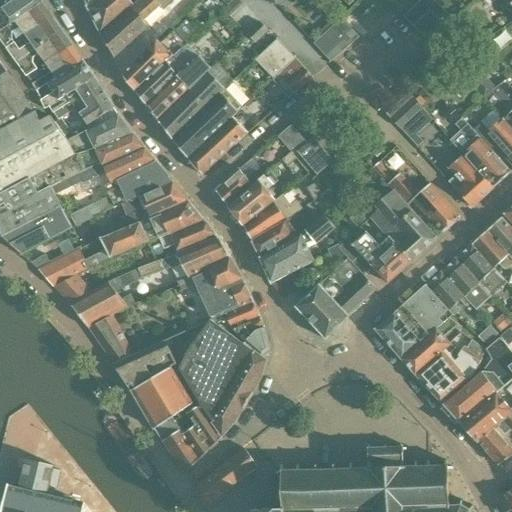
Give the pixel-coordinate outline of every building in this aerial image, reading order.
[(0,32),(41,2),(39,0),(6,0),(0,4),(0,32)] [(84,0),(87,7),(101,35),(137,2),(138,0),(84,0)] [(138,0),(137,2),(101,35),(113,58),(149,26),(145,21),(161,7),(163,10),(173,0),(138,0)] [(243,4),(239,0),(233,0),(227,5),(234,12),(243,4)] [(429,0),(425,0),(405,19),(430,43),(447,26),(451,21),(429,0)] [(0,39),(0,40),(3,44),(6,48),(13,43),(11,40),(11,33),(19,27),(25,36),(52,17),(41,2),(0,32),(0,39)] [(16,63),(62,31),(52,17),(25,36),(32,45),(31,45),(28,45),(19,51),(13,43),(6,48),(9,52),(16,63)] [(246,35),(254,44),(267,31),(259,23),(246,35)] [(447,26),(430,43),(441,53),(457,37),(448,28),(448,27),(447,26)] [(45,64),(73,47),(62,31),(16,63),(25,77),(35,70),(35,71),(36,69),(32,63),(33,57),(38,54),(45,64)] [(179,51),(185,45),(173,32),(161,44),(157,41),(122,75),(135,92),(164,62),(166,62),(179,51)] [(276,41),(260,56),(260,57),(271,68),(275,64),(279,67),(281,70),(282,71),(280,72),(281,72),(281,73),(296,59),(277,40),(276,41)] [(193,63),(199,58),(198,57),(198,58),(185,45),(179,51),(166,62),(164,62),(135,92),(145,106),(162,89),(174,78),(175,77),(182,71),(193,63)] [(47,83),(84,61),(73,47),(45,64),(50,72),(31,85),(35,91),(47,83)] [(434,86),(454,68),(442,55),(422,74),(434,86)] [(186,94),(207,73),(206,73),(209,70),(199,58),(193,63),(182,71),(175,77),(174,78),(162,89),(145,106),(151,114),(152,115),(158,122),(186,94)] [(296,59),(281,73),(289,82),(286,85),(293,94),(313,78),(296,59)] [(495,87),(469,60),(457,70),(484,98),(496,88),(495,87)] [(47,83),(53,93),(41,101),(44,109),(49,107),(54,113),(65,105),(68,108),(72,105),(66,95),(94,79),(84,61),(47,83)] [(35,70),(25,77),(29,82),(38,76),(35,71),(35,70)] [(87,170),(83,162),(80,153),(85,152),(81,144),(78,135),(74,137),(67,141),(60,131),(54,123),(50,116),(39,121),(33,110),(6,72),(0,76),(0,236),(1,238),(61,208),(55,197),(52,189),(67,182),(87,170)] [(204,109),(224,90),(207,73),(186,94),(158,122),(172,141),(204,109)] [(94,79),(66,95),(72,105),(72,111),(74,109),(78,115),(79,114),(84,120),(90,128),(118,116),(94,79)] [(499,86),(511,100),(511,88),(505,81),(499,86)] [(511,100),(499,86),(492,93),(509,112),(510,110),(511,112),(511,113),(504,121),(511,130),(511,100)] [(206,142),(221,128),(232,118),(239,112),(241,110),(225,92),(224,90),(204,109),(172,141),(188,160),(206,142)] [(390,119),(400,130),(422,110),(413,99),(390,119)] [(65,105),(54,113),(59,120),(62,118),(72,111),(72,105),(68,108),(65,105)] [(114,142),(132,135),(132,134),(118,116),(90,128),(78,135),(81,144),(85,152),(95,149),(114,142)] [(59,120),(54,123),(60,131),(67,141),(74,137),(68,128),(62,118),(59,120)] [(246,134),(232,118),(221,128),(206,142),(188,160),(201,175),(236,144),(246,134)] [(457,125),(462,131),(451,142),(463,156),(464,155),(493,189),(511,173),(490,149),(474,132),(472,130),(463,119),(457,125)] [(481,126),(474,132),(490,149),(493,147),(511,168),(511,169),(511,130),(504,121),(503,120),(488,133),(481,126)] [(292,126),(278,138),(290,152),(305,141),(292,126)] [(95,149),(85,152),(80,153),(83,162),(98,157),(101,163),(103,168),(145,150),(132,135),(114,142),(95,149)] [(307,144),(297,153),(317,176),(334,162),(325,152),(313,138),(307,144)] [(52,189),(55,197),(82,184),(83,186),(107,174),(112,184),(111,186),(136,173),(155,163),(145,150),(103,168),(101,163),(87,170),(67,182),(52,189)] [(288,168),(297,161),(292,155),(283,161),(288,168)] [(464,155),(463,156),(449,168),(456,176),(449,182),(472,207),(493,189),(464,155)] [(141,197),(173,184),(155,163),(136,173),(111,186),(112,184),(104,188),(110,198),(116,208),(131,202),(141,197)] [(460,217),(430,184),(418,195),(399,174),(393,179),(379,163),(373,168),(388,184),(387,185),(393,192),(407,206),(413,201),(443,233),(460,217)] [(216,192),(229,209),(260,184),(258,182),(269,171),(264,165),(247,180),(240,171),(238,170),(216,192)] [(260,184),(229,209),(243,226),(275,201),(266,191),(278,181),(269,171),(258,182),(260,184)] [(123,206),(127,215),(111,221),(115,232),(131,226),(140,223),(147,221),(159,215),(189,202),(173,184),(141,197),(131,202),(131,203),(123,206)] [(400,250),(411,262),(437,239),(407,206),(393,192),(371,209),(374,214),(370,218),(389,236),(400,250)] [(275,201),(243,226),(244,227),(252,242),(287,220),(298,212),(303,209),(297,201),(291,205),(282,195),(275,201)] [(110,198),(87,208),(90,214),(97,211),(99,216),(116,208),(110,198)] [(147,221),(140,223),(149,242),(160,237),(173,232),(203,220),(195,209),(189,202),(159,215),(147,221)] [(61,208),(1,238),(21,255),(72,230),(61,208)] [(87,208),(71,216),(76,226),(92,219),(99,216),(97,211),(90,214),(87,208)] [(287,220),(252,242),(261,259),(284,245),(299,235),(294,225),(303,218),(298,212),(287,220)] [(284,245),(261,259),(271,284),(303,268),(315,262),(304,239),(311,235),(317,244),(336,229),(326,215),(303,232),(299,235),(284,245)] [(483,235),(471,246),(485,260),(493,268),(499,263),(506,271),(511,266),(511,264),(511,228),(502,218),(487,232),(483,235)] [(200,245),(217,238),(203,220),(173,232),(160,237),(164,249),(175,245),(178,253),(200,245)] [(49,264),(38,269),(52,286),(77,274),(86,270),(92,267),(111,257),(149,242),(140,223),(131,226),(115,232),(99,238),(62,257),(54,261),(49,264)] [(348,260),(351,263),(361,254),(387,283),(411,262),(400,250),(389,236),(379,245),(366,232),(352,245),(347,240),(338,249),(348,260)] [(193,277),(230,260),(230,259),(217,238),(200,245),(178,253),(107,282),(92,290),(68,304),(88,329),(111,316),(126,307),(121,300),(114,291),(144,278),(166,270),(181,263),(189,279),(193,277)] [(464,253),(455,260),(483,290),(485,289),(491,295),(497,289),(504,283),(500,280),(499,281),(490,271),(493,268),(485,260),(471,246),(464,252),(464,253)] [(38,269),(49,264),(44,254),(30,263),(38,269)] [(230,260),(193,277),(212,319),(253,303),(243,280),(230,260)] [(351,263),(348,260),(295,308),(325,340),(349,317),(348,316),(377,289),(351,263)] [(445,269),(441,273),(469,304),(470,303),(476,309),(479,306),(490,296),(491,295),(485,289),(483,290),(455,260),(445,269)] [(441,273),(426,286),(448,310),(453,317),(461,310),(456,304),(460,300),(466,307),(469,304),(441,273)] [(92,290),(77,274),(52,286),(68,304),(92,290)] [(430,336),(445,323),(449,320),(422,290),(404,306),(430,336)] [(122,300),(121,300),(126,307),(135,303),(130,295),(122,300)] [(225,332),(227,331),(260,318),(253,303),(212,319),(213,320),(210,321),(225,332)] [(402,360),(430,336),(404,306),(376,330),(402,360)] [(132,356),(111,316),(88,329),(113,365),(114,364),(132,356)] [(260,318),(227,331),(225,332),(240,344),(266,362),(271,351),(265,329),(261,320),(260,318)] [(446,349),(448,347),(451,344),(451,343),(449,345),(443,338),(455,328),(459,332),(462,327),(449,320),(445,323),(430,336),(402,360),(414,373),(415,374),(446,349)] [(184,357),(178,369),(199,405),(221,438),(234,425),(243,409),(244,409),(252,394),(261,379),(266,362),(240,344),(225,332),(210,321),(183,356),(184,357)] [(486,343),(496,334),(489,326),(478,338),(482,342),(486,343)] [(478,408),(497,393),(511,379),(511,353),(498,339),(486,351),(492,358),(480,374),(444,406),(460,423),(478,408)] [(175,364),(164,342),(132,356),(114,364),(113,365),(131,391),(170,367),(175,364)] [(460,354),(451,344),(448,347),(446,349),(415,374),(441,403),(475,373),(483,358),(464,347),(460,354)] [(170,367),(131,391),(154,430),(162,442),(181,429),(176,421),(175,421),(172,417),(192,405),(170,367)] [(478,408),(460,423),(475,439),(478,443),(496,428),(504,421),(511,414),(511,410),(511,409),(497,393),(478,408)] [(181,429),(162,442),(184,474),(200,459),(221,438),(199,405),(187,413),(196,426),(184,434),(181,429)] [(496,428),(478,443),(499,466),(511,455),(511,430),(504,421),(496,428)] [(279,472),(275,472),(275,475),(281,475),(282,509),(280,509),(280,511),(268,511),(259,511),(259,508),(253,508),(253,511),(249,511),(471,511),(474,507),(472,506),(469,508),(463,505),(463,501),(460,501),(459,505),(449,506),(448,470),(452,470),(452,467),(448,467),(448,466),(446,466),(446,461),(444,461),(444,467),(430,467),(430,462),(429,462),(427,462),(427,467),(417,467),(417,462),(414,462),(414,467),(404,468),(403,451),(406,451),(405,448),(403,448),(402,448),(402,445),(400,445),(400,448),(387,448),(387,446),(384,446),(384,448),(370,448),(370,446),(368,446),(368,448),(367,448),(367,450),(365,450),(365,452),(367,452),(368,469),(352,469),(352,464),(350,464),(350,469),(335,470),(335,465),(332,465),(332,470),(317,470),(317,465),(314,465),(314,470),(299,471),(299,465),(296,466),(296,471),(284,472),(284,466),(280,466),(280,471),(279,471),(279,472)] [(259,469),(244,449),(219,470),(194,489),(207,509),(234,489),(232,486),(259,469)] [(21,483),(19,489),(55,498),(62,471),(54,469),(55,466),(26,459),(21,483)] [(84,511),(86,507),(86,505),(55,498),(19,489),(9,486),(6,498),(2,511),(84,511)] [(511,511),(511,491),(498,501),(506,511),(511,511)]
